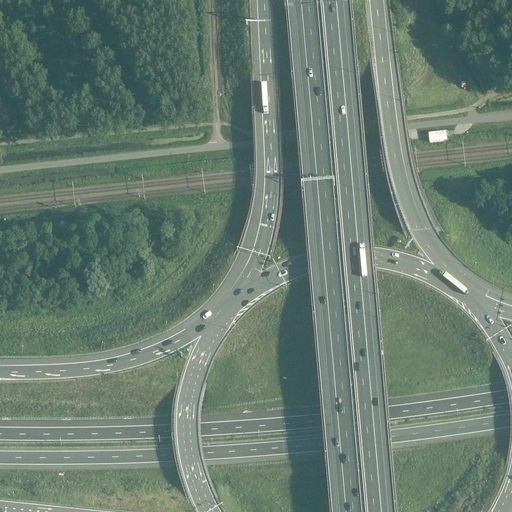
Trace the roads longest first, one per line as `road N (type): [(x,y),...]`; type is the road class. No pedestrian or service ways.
road 1 (unknown): [(0,150),(195,132),(215,122),(250,130),(433,112),(511,88)]
road 2 (unclassified): [(0,170),(511,115)]
road 3 (motorway): [(304,0),(350,511)]
road 4 (motorway): [(511,395),(320,420),(0,435)]
road 5 (motorway): [(377,511),(332,0)]
road 6 (motorway): [(0,457),(211,453),(511,419)]
road 7 (motorway): [(263,0),(270,200),(260,247),(235,298)]
road 8 (motorway): [(452,282),(406,205),(374,0)]
road 9 (motorway): [(222,314),(177,342),(108,366),(0,370)]
road 10 (trunk): [(452,282),(413,263),(345,253),(290,264),(235,298)]
road 11 (trunk): [(222,314),(191,383),(185,426),(209,511)]
road 12 (track): [(211,0),(217,147)]
